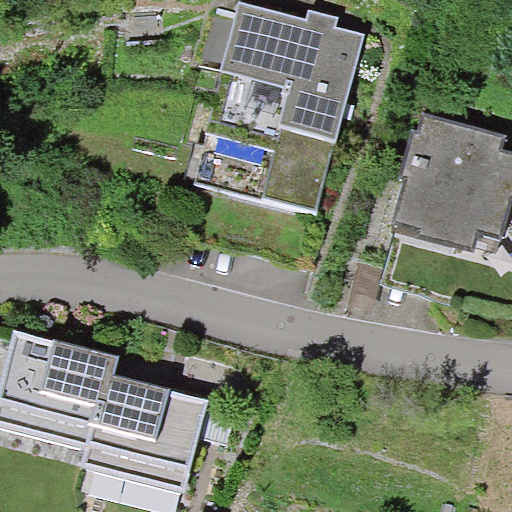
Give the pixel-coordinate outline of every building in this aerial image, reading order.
[(216,107),(334,134),(357,37),(238,10),(216,107)] [(395,191),(510,223),(511,214),(511,128),(419,102),(395,191)] [(316,216),(334,134),(216,107),(197,189),(316,216)] [(0,376),(0,430),(86,452),(104,381),(108,364),(9,339),(0,376)] [(199,405),(104,381),(86,452),(82,470),(176,494),(199,405)]
